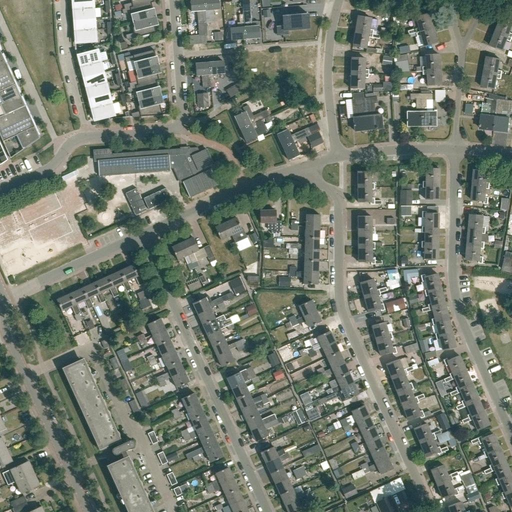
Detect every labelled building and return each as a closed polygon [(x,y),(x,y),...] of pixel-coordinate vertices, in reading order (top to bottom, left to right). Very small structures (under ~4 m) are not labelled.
[(72,0),(73,10),(94,8),(93,0),(72,0)] [(154,2),(152,0),(130,0),(131,3),(123,5),(124,9),(151,3),(154,2)] [(198,24),(206,23),(203,0),(189,0),(190,12),(197,11),(198,24)] [(203,0),(206,23),(210,23),(214,22),(213,9),(219,9),(217,0),(203,0)] [(155,18),(151,3),(124,9),(122,10),(123,15),(131,12),(133,22),(133,23),(152,18),(155,18)] [(242,14),(244,38),(258,37),(257,25),(257,20),(250,21),(248,3),(241,4),(242,14)] [(74,21),(95,19),(94,8),(73,10),(74,21)] [(394,27),(399,26),(398,22),(409,19),(406,10),(395,13),(396,17),(392,18),(394,27)] [(415,33),(432,28),(428,13),(416,17),(419,27),(414,29),(415,30),(408,32),(408,35),(415,33)] [(230,40),(244,38),(242,14),(238,14),(239,27),(229,28),(230,40)] [(287,30),(309,28),(307,14),(282,16),(283,26),(277,27),(277,35),(287,34),(287,30)] [(358,16),(355,31),(379,35),(380,31),(368,29),(370,18),(358,16)] [(156,33),(152,18),(133,23),(133,22),(131,23),(134,33),(125,36),(127,40),(135,38),(156,33)] [(496,32),(511,38),(511,37),(511,33),(509,33),(511,25),(511,21),(501,18),(496,32)] [(75,31),(96,30),(95,19),(74,21),(75,31)] [(415,33),(416,36),(421,35),(424,46),(436,43),(432,28),(415,33)] [(96,30),(75,31),(75,33),(73,33),(74,43),(97,41),(96,30)] [(379,39),(379,35),(355,31),(353,46),(365,48),(367,37),(379,39)] [(510,41),(511,38),(496,32),(490,46),(502,50),(506,40),(510,41)] [(188,36),(189,45),(205,43),(204,35),(188,36)] [(409,46),(399,48),(400,54),(411,52),(409,46)] [(155,66),(158,66),(154,50),(132,56),(133,56),(125,58),(126,62),(134,60),(136,70),(136,71),(155,66)] [(81,67),(101,62),(98,51),(76,57),(78,67),(80,66),(81,67)] [(0,78),(10,74),(3,59),(5,58),(3,54),(1,54),(1,53),(0,53),(0,78)] [(422,71),(439,69),(438,54),(425,55),(425,57),(420,57),(421,67),(416,68),(416,72),(422,72),(422,71)] [(484,72),(501,75),(502,71),(497,70),(499,59),(487,57),(484,72)] [(351,73),(368,74),(368,70),(364,69),(364,58),(351,58),(351,73)] [(208,63),(210,87),(214,87),(214,79),(216,79),(216,74),(224,73),(222,61),(208,63)] [(83,78),(104,72),(101,62),(81,67),(83,78)] [(203,88),(210,87),(208,63),(194,64),(195,76),(202,75),(203,88)] [(159,81),(155,66),(136,71),(136,70),(134,71),(137,81),(128,83),(130,87),(130,88),(156,81),(159,81)] [(422,71),(422,72),(422,75),(427,74),(427,86),(440,85),(439,69),(422,71)] [(86,88),(107,83),(104,72),(83,78),(86,88)] [(501,75),(484,72),(481,87),(494,89),(496,78),(505,80),(505,76),(501,75)] [(368,77),(368,74),(351,73),(350,88),(363,89),(363,77),(368,77)] [(1,104),(20,95),(19,92),(20,92),(18,87),(17,88),(10,74),(0,78),(0,100),(1,103),(1,104)] [(160,96),(156,81),(130,88),(130,87),(127,88),(128,93),(136,91),(139,100),(139,101),(157,96),(157,97),(160,96)] [(393,82),(382,83),(382,85),(382,88),(383,91),(393,91),(393,82)] [(89,99),(109,93),(107,83),(86,88),(89,99)] [(91,109),(112,104),(109,93),(89,99),(91,109)] [(198,108),(209,107),(208,93),(196,94),(198,108)] [(406,126),(421,126),(421,93),(409,94),(409,100),(415,100),(415,112),(406,112),(406,120),(406,121),(406,126)] [(421,93),(421,126),(435,126),(435,112),(426,112),(426,100),(432,100),(432,93),(421,93)] [(0,130),(29,117),(22,101),(24,100),(22,96),(21,97),(20,95),(1,104),(1,103),(0,104),(0,105),(4,115),(0,116),(0,130)] [(162,115),(157,97),(157,96),(139,101),(139,100),(136,101),(139,112),(131,114),(132,117),(131,117),(132,118),(162,115)] [(382,128),(380,114),(373,115),(372,104),(377,104),(376,97),(364,99),(368,129),(382,128)] [(494,130),(497,99),(487,98),(486,104),(491,104),(490,116),(481,115),(480,125),(479,125),(479,127),(480,127),(480,129),(494,130)] [(354,131),(368,129),(364,99),(353,100),(353,106),(356,106),(357,117),(352,118),(353,124),(352,124),(353,126),(354,131)] [(494,130),(508,132),(509,118),(508,118),(508,112),(511,112),(511,107),(511,100),(497,99),(494,130)] [(112,104),(91,109),(92,110),(90,111),(92,121),(115,115),(112,104)] [(234,117),(240,130),(262,119),(269,116),(266,110),(252,116),(247,106),(242,108),(244,112),(234,117)] [(29,117),(0,130),(0,136),(3,142),(16,136),(22,150),(23,150),(40,138),(38,135),(39,134),(37,130),(36,131),(29,117)] [(262,119),(240,130),(246,143),(257,138),(253,131),(258,129),(257,126),(264,123),(262,119)] [(304,138),(306,137),(310,135),(307,129),(290,137),(287,130),(276,135),(282,148),(304,138)] [(306,137),(312,149),(323,143),(318,132),(310,135),(306,137)] [(304,138),(282,148),(288,161),(299,156),(295,149),(300,147),(299,145),(306,141),(304,138)] [(191,156),(188,149),(188,148),(181,149),(180,149),(180,150),(111,155),(111,150),(92,151),(93,157),(96,157),(98,176),(169,171),(169,169),(173,169),(180,184),(182,183),(188,198),(217,185),(217,184),(220,183),(220,171),(219,161),(213,164),(206,150),(191,156)] [(426,184),(438,184),(439,169),(426,169),(426,167),(423,167),(423,169),(423,173),(426,173),(426,182),(426,184)] [(486,186),(485,189),(489,189),(489,182),(486,182),(487,171),(481,171),(474,170),(473,185),(486,186)] [(63,182),(75,176),(73,171),(61,177),(63,182)] [(370,187),(370,189),(373,189),(373,183),(370,183),(370,171),(357,171),(357,187),(370,187)] [(426,184),(426,182),(422,182),(422,188),(425,188),(425,199),(438,200),(438,184),(426,184)] [(485,197),(485,189),(486,186),(473,185),(472,200),(484,201),(483,204),(487,204),(488,197),(485,197)] [(370,198),(370,189),(370,187),(357,187),(357,202),(370,202),(370,204),(374,204),(381,204),(381,200),(374,200),(374,198),(370,198)] [(136,188),(125,194),(135,216),(146,211),(136,188)] [(171,200),(166,188),(143,199),(148,210),(171,200)] [(401,205),(411,205),(411,191),(401,191),(401,205)] [(401,216),(405,216),(405,212),(411,212),(411,206),(401,206),(401,216)] [(275,221),(275,210),(259,211),(260,222),(270,222),(270,229),(271,229),(271,234),(281,233),(281,221),(275,221)] [(437,229),(438,214),(425,213),(425,212),(422,212),(422,218),(425,218),(425,226),(425,229),(437,229)] [(482,231),(481,233),(485,233),(485,227),(482,227),(483,215),(470,214),(469,229),(482,231)] [(305,226),(319,227),(320,215),(306,215),(305,226)] [(370,231),(371,234),(374,234),(374,227),(370,227),(370,216),(358,216),(358,231),(370,231)] [(231,235),(234,242),(235,244),(247,238),(243,229),(242,230),(236,218),(225,223),(231,235)] [(220,240),(231,235),(225,223),(215,228),(220,240)] [(295,238),(305,238),(319,238),(319,227),(305,226),(297,226),(297,231),(295,231),(295,238)] [(421,232),(421,233),(425,233),(425,241),(425,244),(437,244),(437,229),(425,229),(425,226),(422,226),(422,229),(415,229),(414,232),(421,232)] [(481,242),(481,233),(482,231),(469,229),(468,244),(480,245),(480,248),(484,248),(484,242),(481,242)] [(371,242),(371,234),(370,231),(358,231),(358,246),(371,246),(371,249),(374,249),(374,247),(374,243),(374,242),(371,242)] [(255,234),(250,236),(253,243),(258,241),(255,234)] [(191,262),(194,268),(199,266),(193,253),(199,250),(193,238),(182,243),(188,255),(191,262)] [(318,250),(319,238),(305,238),(304,249),(318,250)] [(437,244),(425,244),(425,241),(421,241),(421,247),(424,247),(424,259),(437,259),(437,244)] [(182,243),(171,248),(177,260),(184,257),(187,264),(187,265),(189,270),(194,268),(191,262),(188,255),(182,243)] [(479,257),(480,248),(480,245),(468,244),(466,259),(479,261),(479,263),(482,263),(483,257),(479,257)] [(212,267),(217,265),(215,261),(209,246),(203,248),(212,267)] [(371,257),(371,249),(371,246),(358,246),(358,261),(370,261),(370,264),(374,264),(374,263),(381,263),(381,260),(374,260),(374,257),(371,257)] [(318,262),(318,250),(304,249),(304,261),(318,262)] [(505,256),(503,265),(510,266),(511,259),(511,252),(506,251),(505,256)] [(317,273),(318,262),(304,261),(304,272),(304,273),(317,273)] [(125,281),(127,280),(135,277),(139,285),(144,283),(139,274),(138,275),(133,264),(120,270),(125,281)] [(131,289),(127,280),(125,281),(120,270),(107,276),(112,287),(114,286),(122,282),(126,291),(131,289)] [(404,285),(411,284),(411,277),(418,277),(417,270),(403,271),(404,285)] [(304,272),(296,272),(289,272),(289,277),(296,277),(303,277),(303,284),(317,285),(317,273),(304,273),(304,272)] [(428,292),(440,289),(437,274),(425,277),(424,274),(420,275),(422,282),(425,281),(428,289),(428,292)] [(118,295),(114,286),(112,287),(107,276),(94,282),(100,293),(102,292),(109,288),(113,297),(114,297),(117,305),(121,303),(118,295)] [(235,294),(245,290),(240,279),(230,283),(235,294)] [(376,294),(377,296),(380,295),(379,293),(386,291),(385,287),(378,289),(375,290),(372,279),(360,283),(364,297),(376,294)] [(94,282),(82,287),(87,299),(89,298),(96,294),(100,303),(105,300),(102,292),(100,293),(94,282)] [(190,292),(201,287),(198,282),(187,286),(190,292)] [(92,306),(89,298),(87,299),(82,287),(69,293),(74,304),(76,304),(84,300),(88,308),(92,306)] [(432,306),(444,303),(440,289),(428,292),(428,289),(424,290),(426,296),(429,295),(431,304),(432,306)] [(387,294),(389,300),(401,298),(399,291),(387,294)] [(80,312),(76,304),(74,304),(69,293),(56,299),(61,310),(71,306),(75,314),(80,312)] [(379,304),(377,296),(376,294),(364,297),(368,312),(380,309),(380,311),(384,310),(382,303),(379,304)] [(418,302),(416,295),(408,297),(410,304),(418,302)] [(147,298),(139,301),(142,310),(151,306),(147,298)] [(208,304),(205,298),(192,304),(197,314),(210,309),(217,306),(223,303),(221,298),(208,304)] [(393,313),(406,309),(403,299),(390,303),(393,313)] [(290,323),(316,311),(311,300),(298,306),(301,313),(288,319),(290,322),(290,323)] [(435,320),(448,317),(444,303),(432,306),(431,304),(428,304),(428,307),(422,309),(423,312),(429,310),(429,311),(433,310),(435,318),(435,320)] [(202,325),(215,319),(210,309),(197,314),(202,325)] [(290,323),(290,322),(285,325),(287,330),(298,324),(305,321),(308,328),(321,322),(316,311),(290,323)] [(219,330),(226,327),(232,324),(230,319),(225,321),(223,315),(215,319),(202,325),(207,335),(219,330)] [(68,316),(63,319),(70,335),(75,333),(68,316)] [(402,326),(407,323),(404,316),(399,318),(402,326)] [(439,335),(451,332),(448,317),(435,320),(435,318),(431,319),(433,325),(436,324),(438,333),(439,335)] [(160,319),(147,324),(152,335),(165,329),(160,319)] [(388,337),(389,339),(392,338),(390,332),(387,333),(384,322),(372,326),(376,340),(388,337)] [(141,346),(154,340),(157,346),(169,340),(165,329),(152,335),(145,338),(139,341),(141,346)] [(212,346),(224,340),(219,330),(207,335),(212,346)] [(288,340),(298,336),(296,331),(286,335),(288,340)] [(322,348),(334,342),(329,331),(317,337),(322,348)] [(439,335),(438,333),(435,333),(436,340),(440,339),(442,350),(455,346),(451,332),(439,335)] [(391,347),(389,339),(388,337),(376,340),(380,355),(392,352),(393,354),(396,353),(394,347),(391,347)] [(242,345),(245,344),(243,339),(227,346),(224,340),(212,346),(216,357),(229,351),(236,348),(236,347),(242,345)] [(169,340),(157,346),(162,356),(174,350),(169,340)] [(327,358),(339,352),(334,342),(322,348),(327,358)] [(405,354),(418,350),(416,343),(403,348),(405,354)] [(236,347),(236,348),(238,352),(248,347),(247,344),(242,345),(236,347)] [(166,367),(179,361),(174,350),(162,356),(166,367)] [(234,362),(229,351),(216,357),(221,367),(234,362)] [(272,366),(279,363),(274,352),(267,355),(272,366)] [(331,369),(344,363),(339,352),(327,358),(331,368),(331,369)] [(453,375),(465,370),(458,356),(447,361),(446,358),(443,360),(446,366),(449,364),(452,372),(453,375)] [(429,367),(439,363),(437,358),(427,362),(429,367)] [(102,448),(118,441),(81,360),(62,368),(97,444),(99,443),(102,448)] [(404,374),(405,376),(408,375),(407,372),(413,370),(412,366),(405,369),(402,370),(398,360),(386,364),(392,378),(404,374)] [(184,371),(179,361),(166,367),(169,373),(156,379),(158,383),(164,381),(171,377),(184,371)] [(336,379),(349,373),(344,363),(331,369),(331,368),(324,372),(318,375),(315,376),(317,381),(333,373),(336,379)] [(226,378),(231,389),(244,383),(251,380),(246,369),(226,378)] [(281,370),(273,374),(276,381),(284,377),(281,370)] [(459,388),(471,383),(465,370),(453,375),(452,372),(449,373),(450,376),(444,379),(445,382),(452,379),(455,378),(458,386),(459,388)] [(184,371),(171,377),(176,388),(189,382),(184,371)] [(341,390),(354,384),(349,373),(336,379),(339,385),(326,391),(328,396),(334,393),(341,390)] [(408,384),(405,376),(404,374),(392,378),(397,392),(409,388),(410,390),(413,389),(411,383),(408,384)] [(419,379),(422,386),(428,383),(426,377),(419,379)] [(236,399),(249,394),(244,383),(231,389),(236,399)] [(465,402),(476,397),(471,383),(459,388),(458,386),(455,387),(456,390),(450,392),(451,396),(457,393),(458,393),(460,392),(464,400),(465,402)] [(328,396),(323,398),(325,402),(338,396),(341,402),(358,395),(354,384),(341,390),(334,393),(328,396)] [(413,398),(410,390),(409,388),(397,392),(402,406),(414,401),(415,404),(418,403),(417,400),(424,398),(423,394),(416,397),(413,398)] [(186,410),(199,404),(194,393),(181,399),(186,410)] [(251,400),(249,394),(236,399),(241,410),(253,404),(261,401),(266,398),(264,394),(251,400)] [(471,416),(482,411),(476,397),(465,402),(464,400),(461,401),(462,403),(456,406),(457,409),(463,407),(466,405),(470,413),(471,416)] [(246,420),(258,415),(256,409),(263,406),(263,405),(269,403),(266,398),(261,401),(253,404),(241,410),(246,420)] [(418,412),(415,404),(414,401),(402,406),(408,420),(419,416),(420,418),(424,417),(421,410),(418,412)] [(191,420),(203,414),(199,404),(186,410),(191,420)] [(368,416),(363,405),(351,411),(356,422),(368,416)] [(310,423),(318,419),(314,409),(305,413),(310,423)] [(471,416),(470,413),(467,415),(468,417),(462,420),(463,423),(469,420),(469,421),(472,419),(477,430),(489,425),(482,411),(471,416)] [(454,413),(448,416),(453,425),(458,423),(454,413)] [(196,431),(208,425),(203,414),(191,420),(196,431)] [(443,414),(437,417),(439,424),(446,421),(443,414)] [(250,431),(276,419),(274,415),(261,421),(258,415),(246,420),(250,431)] [(361,432),(373,427),(368,416),(356,422),(361,432)] [(349,425),(347,420),(346,418),(339,421),(342,428),(349,425)] [(250,431),(255,442),(268,436),(265,430),(278,424),(276,419),(250,431)] [(431,438),(432,440),(435,439),(433,433),(430,434),(426,424),(414,428),(420,443),(431,438)] [(200,441),(213,435),(208,425),(196,431),(188,434),(183,437),(185,441),(190,438),(191,439),(198,436),(200,441)] [(366,443),(378,437),(373,427),(361,432),(366,443)] [(487,453),(499,448),(492,434),(481,439),(480,436),(477,438),(471,441),(472,444),(478,441),(479,444),(482,443),(486,450),(487,453)] [(187,460),(192,458),(198,455),(205,452),(218,446),(213,435),(200,441),(203,447),(185,455),(187,460)] [(370,453),(383,448),(378,437),(366,443),(370,453)] [(435,448),(432,440),(431,438),(420,443),(425,457),(437,452),(438,454),(441,452),(447,450),(446,446),(440,449),(439,447),(435,448)] [(117,454),(131,448),(132,448),(132,447),(133,447),(133,446),(134,446),(134,445),(134,444),(134,443),(133,442),(133,441),(132,441),(131,440),(130,440),(129,440),(129,441),(113,448),(112,449),(112,450),(111,451),(111,452),(112,453),(113,454),(114,454),(115,455),(116,455),(117,454)] [(318,445),(311,449),(313,455),(321,451),(318,445)] [(218,446),(205,452),(210,462),(223,457),(218,446)] [(278,458),(285,454),(291,452),(289,447),(283,450),(283,449),(275,453),(273,447),(260,453),(265,463),(278,458)] [(375,464),(388,458),(383,448),(370,453),(375,464)] [(499,448),(487,453),(486,450),(483,452),(484,454),(477,457),(479,460),(485,457),(485,458),(488,456),(492,464),(493,467),(504,462),(499,448)] [(6,449),(0,452),(0,466),(12,462),(6,449)] [(150,511),(125,457),(109,465),(112,470),(109,471),(119,493),(124,503),(127,511),(150,511)] [(283,468),(278,458),(265,463),(270,474),(283,468)] [(375,464),(368,467),(362,470),(364,474),(370,472),(378,469),(380,475),(393,469),(388,458),(375,464)] [(15,481),(34,473),(28,461),(9,469),(10,469),(2,473),(7,485),(15,481)] [(499,480),(510,475),(504,462),(493,467),(492,464),(489,466),(490,468),(483,471),(485,474),(491,471),(494,470),(498,478),(499,480)] [(448,479),(449,482),(452,480),(451,478),(458,476),(456,472),(450,475),(450,474),(447,476),(443,465),(431,470),(436,484),(448,479)] [(294,476),(304,471),(302,467),(292,471),(294,476)] [(207,490),(233,478),(228,468),(215,473),(218,480),(205,486),(207,490)] [(275,484),(287,479),(292,477),(290,472),(285,474),(283,468),(270,474),(275,484)] [(304,471),(294,476),(296,480),(306,476),(304,471)] [(470,472),(461,475),(467,487),(475,484),(470,472)] [(15,481),(20,494),(39,485),(34,473),(15,481)] [(505,494),(511,490),(511,479),(510,475),(499,480),(498,478),(495,479),(497,485),(500,484),(504,492),(505,494)] [(233,478),(207,490),(209,494),(222,489),(225,495),(237,489),(233,478)] [(280,495),(292,489),(287,479),(275,484),(280,495)] [(453,489),(449,482),(448,479),(436,484),(442,498),(454,493),(454,496),(458,494),(457,492),(463,489),(462,486),(456,489),(456,488),(453,489)] [(185,484),(179,487),(182,494),(189,491),(185,484)] [(345,499),(357,494),(353,484),(341,490),(345,499)] [(464,496),(475,492),(473,487),(463,491),(464,496)] [(230,505),(242,499),(237,489),(225,495),(230,505)] [(304,496),(310,494),(308,489),(302,492),(302,491),(295,495),(292,489),(280,495),(284,505),(297,500),(304,496)] [(511,490),(505,494),(504,492),(501,493),(503,499),(506,497),(511,508),(511,507),(511,490)] [(468,503),(480,499),(477,491),(465,496),(468,503)] [(13,508),(26,502),(24,496),(10,502),(13,508)] [(380,511),(398,511),(391,496),(376,503),(380,511)] [(224,511),(242,511),(247,510),(242,499),(230,505),(223,508),(224,511)] [(297,500),(284,505),(287,511),(298,511),(302,510),(297,500)] [(43,511),(41,506),(30,511),(26,502),(13,508),(12,509),(13,511),(43,511)] [(450,511),(468,511),(465,511),(463,511),(460,502),(448,506),(450,511)]
